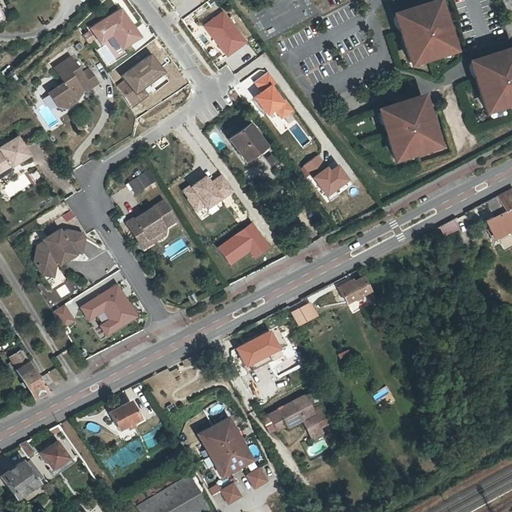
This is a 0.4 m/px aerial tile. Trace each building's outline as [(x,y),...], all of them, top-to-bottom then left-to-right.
[(437,0),(424,0),(389,12),(406,65),(454,50),(437,0)] [(123,8),(92,29),(103,46),(115,38),(123,50),(143,38),(123,8)] [(224,11),(204,26),(227,57),(247,42),(224,11)] [(511,45),(466,60),(482,113),(511,104),(511,45)] [(125,78),(116,84),(132,107),(149,96),(145,89),(168,74),(153,52),(122,74),(125,78)] [(69,59),(53,70),(63,85),(47,95),(57,109),(65,110),(74,103),(73,101),(77,96),(81,93),(82,93),(97,83),(87,70),(80,75),(69,59)] [(268,73),(254,83),(260,92),(255,96),(268,115),(276,109),(282,118),(293,110),(268,73)] [(421,93),(372,108),(389,162),(438,147),(421,93)] [(269,147),(252,125),(230,141),(247,163),(269,147)] [(0,174),(9,169),(26,158),(15,140),(0,148),(0,174)] [(320,155),(305,166),(327,197),(351,180),(340,165),(331,171),(320,155)] [(0,178),(11,172),(9,169),(0,174),(0,178)] [(149,169),(127,182),(136,195),(157,182),(149,169)] [(190,185),(182,191),(197,211),(205,205),(209,210),(234,192),(222,175),(213,182),(208,175),(192,187),(190,185)] [(511,189),(511,187),(484,201),(491,215),(482,220),(491,237),(510,227),(511,230),(511,189)] [(155,236),(157,236),(158,235),(160,234),(161,233),(161,231),(162,230),(161,228),(161,226),(172,219),(160,199),(135,215),(135,214),(123,221),(136,242),(150,233),(151,234),(152,235),(154,236),(155,236)] [(441,236),(460,230),(457,219),(437,226),(441,236)] [(69,249),(80,251),(82,237),(80,234),(65,231),(59,235),(56,231),(41,242),(44,246),(40,248),(35,263),(38,269),(51,272),(54,258),(69,249)] [(150,233),(136,242),(139,246),(157,236),(155,236),(154,236),(152,235),(151,234),(150,233)] [(71,252),(69,249),(54,258),(55,262),(58,265),(73,256),(71,252)] [(51,272),(38,269),(42,275),(52,277),(53,272),(55,262),(54,258),(51,272)] [(348,283),(347,281),(336,287),(344,302),(353,297),(354,300),(360,297),(359,294),(367,290),(360,277),(348,283)] [(117,284),(79,307),(89,322),(103,313),(108,320),(99,325),(106,336),(137,318),(117,284)] [(72,299),(65,303),(74,318),(80,315),(72,299)] [(308,302),(289,311),(295,325),(316,317),(308,302)] [(63,304),(52,311),(63,329),(74,321),(63,304)] [(9,357),(16,369),(15,370),(33,398),(46,391),(21,350),(9,357)] [(348,350),(337,355),(339,361),(350,356),(348,350)] [(312,410),(321,406),(313,390),(303,395),(312,410)] [(312,410),(303,395),(277,409),(278,410),(268,415),(275,431),(286,425),(287,428),(301,421),(310,438),(322,433),(319,428),(329,422),(321,406),(312,410)] [(113,406),(114,409),(109,411),(118,429),(125,425),(126,428),(142,419),(137,408),(134,409),(130,400),(120,406),(118,403),(113,406)] [(227,418),(197,435),(220,476),(250,460),(227,418)] [(66,457),(55,440),(38,452),(49,468),(66,457)] [(34,452),(26,441),(19,444),(27,456),(34,452)] [(22,464),(20,461),(0,475),(0,476),(13,496),(42,477),(29,459),(22,464)] [(198,511),(204,508),(205,509),(207,507),(206,505),(205,505),(200,498),(202,497),(201,496),(205,494),(191,472),(188,474),(186,473),(181,465),(180,465),(179,463),(176,464),(177,467),(172,470),(170,466),(154,476),(156,480),(129,497),(134,506),(135,509),(136,508),(138,511),(198,511)] [(259,467),(244,475),(252,490),(267,482),(259,467)] [(232,483),(218,490),(226,505),(240,498),(232,483)]
